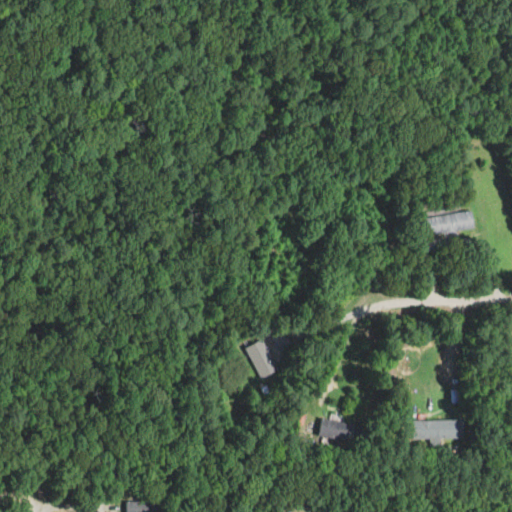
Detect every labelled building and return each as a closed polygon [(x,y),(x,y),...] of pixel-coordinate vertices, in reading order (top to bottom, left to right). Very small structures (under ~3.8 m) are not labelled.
[(427,237),(476,228),(473,210),(423,219),(427,237)] [(261,378),(278,370),(263,340),(246,348),(261,378)] [(320,436),(364,445),(368,428),(324,419),(320,436)] [(415,421),(415,440),(465,440),(465,421),(415,421)] [(125,511),(161,511),(161,502),(126,502),(125,511)]
